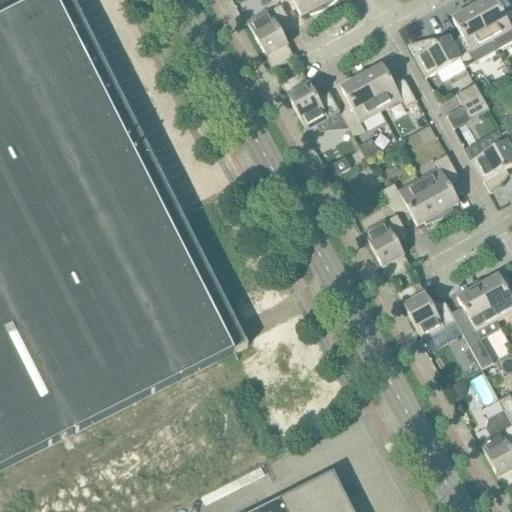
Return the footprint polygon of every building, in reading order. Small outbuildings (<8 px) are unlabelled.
[(0,0),(0,8),(16,0),(0,0)] [(0,472),(234,355),(248,348),(72,0),(42,0),(0,21),(0,472)] [(276,0),(278,4),(284,0),(290,0),(301,20),(324,12),(317,0),(276,0)] [(317,0),(324,12),(338,0),(317,0)] [(494,0),(483,0),(470,5),(492,44),(496,52),(511,43),(511,14),(505,19),(502,13),(494,0)] [(470,5),(451,20),(460,36),(463,42),(454,47),(453,48),(452,48),(460,61),(464,69),(475,63),(476,63),(496,52),(492,44),(470,5)] [(247,25),(272,72),(294,59),(280,34),(283,29),(286,31),(290,25),(280,7),(269,13),(247,25)] [(429,41),(408,47),(414,58),(414,59),(426,80),(460,61),(452,48),(453,48),(448,40),(433,48),(429,41)] [(381,66),(359,74),(380,113),(401,102),(405,110),(416,103),(404,82),(393,88),(381,66)] [(316,100),(302,74),(280,86),(306,132),(327,120),(339,114),(329,96),(322,96),(322,100),(316,100)] [(360,124),(380,113),(359,74),(340,89),(352,111),(341,117),(352,138),(364,132),(360,124)] [(456,96),(463,109),(482,99),(475,86),(456,96)] [(489,111),(482,99),(463,109),(470,122),(489,111)] [(511,130),(501,136),(505,144),(511,155),(511,130)] [(503,174),(511,168),(511,155),(505,144),(471,163),(483,184),(490,196),(506,180),(503,174)] [(439,171),(418,183),(440,222),(459,207),(447,185),(458,179),(446,157),(435,164),(439,171)] [(333,181),(350,171),(344,160),(327,170),(333,181)] [(417,230),(440,222),(418,183),(398,194),(394,186),(382,192),(391,208),(394,214),(405,208),(417,230)] [(375,218),(358,227),(363,235),(388,282),(410,270),(398,248),(406,235),(396,217),(394,214),(391,208),(375,218)] [(497,276),(475,284),(496,323),(511,314),(511,296),(509,298),(497,276)] [(418,284),(396,296),(422,342),(424,341),(431,353),(462,337),(457,327),(455,324),(445,306),(430,305),(418,284)] [(475,284),(456,299),(465,316),(468,321),(458,327),(457,327),(462,337),(469,349),(482,372),(493,365),(480,342),(500,331),(496,323),(475,284)] [(463,382),(448,391),(451,395),(455,402),(456,405),(463,402),(467,389),(463,382)] [(498,402),(504,413),(510,424),(511,422),(511,400),(510,396),(498,402)] [(490,439),(479,445),(504,492),(511,487),(511,426),(510,424),(504,413),(488,422),(485,431),(490,439)] [(351,511),(332,475),(258,511),(351,511)]
